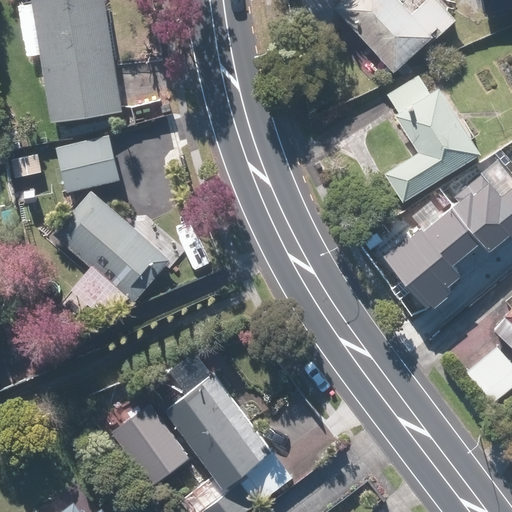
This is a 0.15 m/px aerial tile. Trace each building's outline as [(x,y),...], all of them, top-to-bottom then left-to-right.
[(34,0),(54,122),(127,110),(108,0),(34,0)] [(405,0),(344,0),(337,7),(398,72),(440,33),(443,36),(461,19),(443,0),(427,0),(416,11),(405,0)] [(473,0),(476,9),(508,0),(473,0)] [(410,198),(487,152),(446,84),(400,112),(423,150),(392,169),(410,198)] [(113,133),(58,147),(69,192),(124,179),(113,133)] [(10,163),(15,191),(35,188),(30,160),(10,163)] [(474,176),(442,201),(480,249),(511,223),(511,183),(503,172),(483,188),(474,176)] [(175,258),(94,188),(56,232),(137,302),(175,258)] [(380,236),(415,288),(467,253),(432,202),(380,236)] [(511,356),(500,342),(467,368),(494,401),(511,386),(511,356)] [(227,483),(275,447),(216,370),(168,407),(227,483)] [(58,511),(110,511),(104,503),(92,511),(86,511),(76,498),(58,511)]
